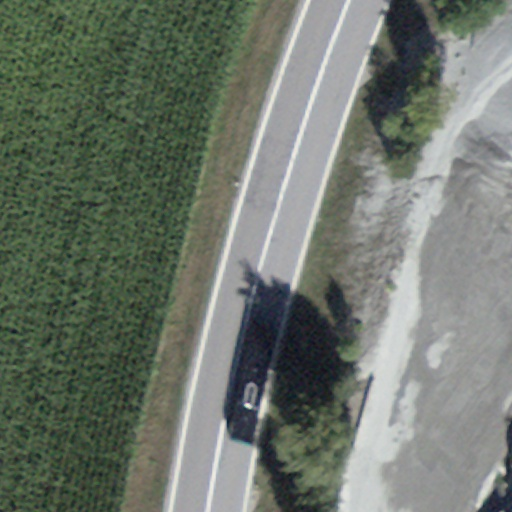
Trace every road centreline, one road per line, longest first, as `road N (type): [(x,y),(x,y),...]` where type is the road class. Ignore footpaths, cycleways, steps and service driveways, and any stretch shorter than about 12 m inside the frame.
road 1 (primary): [(211,511),(238,309),(343,0)]
road 2 (track): [(511,369),(464,511)]
